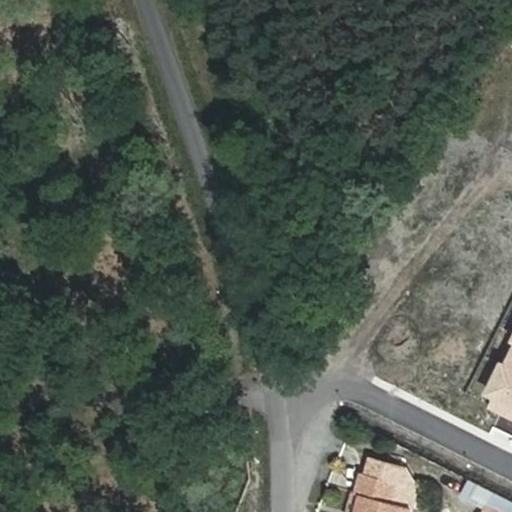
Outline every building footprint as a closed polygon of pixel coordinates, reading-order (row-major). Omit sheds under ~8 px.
[(489,393),(498,398),(511,404),(511,357),(508,365),(504,363),(489,393)] [(511,404),(498,398),(494,407),(511,416),(511,404)] [(393,505),(398,485),(362,474),(357,495),(364,497),(359,511),(410,511),(411,510),(393,505)] [(417,490),(398,485),(393,505),(411,510),(417,490)] [(357,495),(352,511),(359,511),(364,497),(357,495)]
